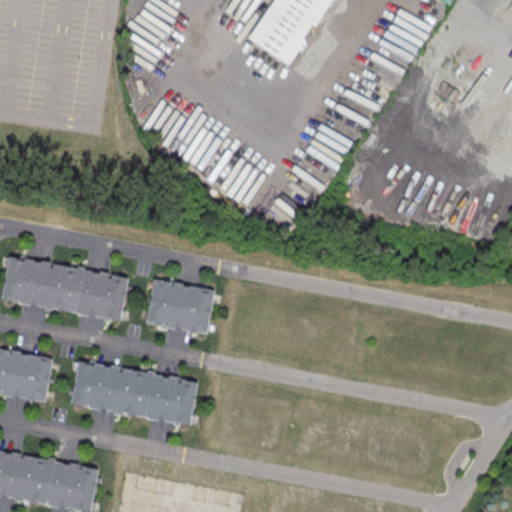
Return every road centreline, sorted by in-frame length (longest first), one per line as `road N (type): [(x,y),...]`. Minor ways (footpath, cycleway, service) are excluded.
road 1 (residential): [(511,323),(0,225)]
road 2 (residential): [(0,320),(506,415)]
road 3 (residential): [(0,417),(452,504)]
road 4 (residential): [(447,511),(511,405)]
